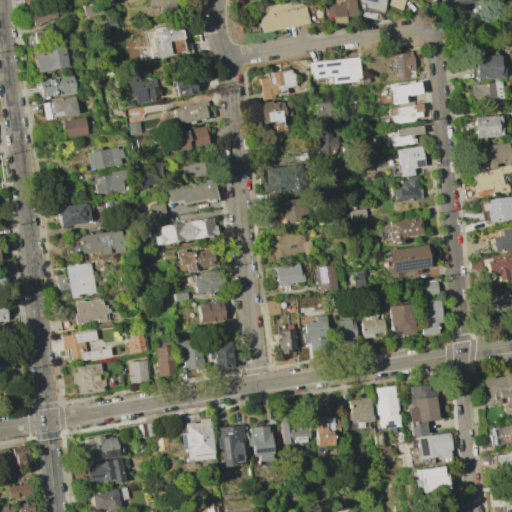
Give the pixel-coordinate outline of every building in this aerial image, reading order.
[(173,0),(173,5),(163,5),(163,13),(157,13),(157,6),(146,6),(146,0),(173,0)] [(293,0),(303,0),(308,23),(259,33),(255,8),(293,0)] [(354,0),(356,15),(345,16),(346,22),(333,23),(332,16),(325,17),(324,0),(354,0)] [(384,0),(385,1),(381,12),(363,7),(364,3),(358,1),(358,0),(384,0)] [(389,0),(404,0),(400,10),(387,5),(389,0)] [(99,1),(101,13),(82,16),(80,3),(99,1)] [(56,16),(32,26),(27,14),(51,5),(56,16)] [(156,38),(154,29),(170,26),(172,31),(178,29),(183,52),(157,57),(154,38),(156,38)] [(32,32),(50,28),(53,39),(34,44),(32,32)] [(40,53),(39,48),(62,44),(66,66),(34,72),(31,54),(40,53)] [(406,52),(406,51),(411,50),(413,70),(407,71),(408,77),(395,78),(393,53),(406,52)] [(474,55),(499,55),(499,65),(504,65),(503,78),(474,78),(474,55)] [(357,57),(359,80),(330,83),(329,76),(309,78),(308,62),(357,57)] [(272,76),(271,72),(289,69),(290,73),(292,72),(293,74),(293,76),(292,77),(294,86),(285,88),(286,93),(278,95),(278,93),(272,94),(273,98),(261,99),(258,78),(272,76)] [(136,71),(138,82),(154,79),(155,87),(151,88),(153,101),(134,104),(132,95),(128,96),(124,73),(136,71)] [(36,81),(71,75),(74,92),(39,98),(36,81)] [(194,92),(181,95),(180,90),(173,92),(171,81),(190,76),(194,92)] [(474,87),(473,84),(491,82),(491,81),(500,80),(502,99),(477,101),(477,98),(471,98),(470,88),(474,87)] [(417,82),(419,93),(405,95),(405,94),(402,95),(403,103),(391,104),(389,86),(417,82)] [(49,101),(48,100),(73,96),(76,113),(43,119),(40,103),(49,101)] [(319,100),(333,99),(334,116),(319,117),(319,100)] [(263,106),(262,103),(271,101),(271,104),(289,100),(292,115),(285,116),(285,118),(281,119),(282,126),(274,127),(273,121),(261,123),(258,106),(263,106)] [(205,101),(206,105),(203,106),(206,117),(176,124),(172,109),(205,101)] [(393,115),(392,107),(419,103),(421,120),(390,124),(389,115),(393,115)] [(471,117),(499,115),(500,134),(496,134),(496,136),(473,137),(471,117)] [(81,117),(85,134),(61,138),(58,121),(81,117)] [(137,121),(139,134),(128,136),(126,123),(137,121)] [(203,126),(206,144),(173,150),(170,133),(203,126)] [(387,130),(389,130),(391,130),(393,129),(419,126),(420,133),(408,135),(409,139),(413,138),(413,143),(386,147),(384,130),(387,130)] [(317,128),(331,128),(331,137),(338,137),(338,153),(317,153),(317,128)] [(507,142),(510,161),(495,163),(495,167),(486,169),(485,165),(478,166),(476,147),(507,142)] [(86,157),(85,153),(116,146),(116,149),(120,148),(122,157),(118,158),(119,163),(92,169),(91,166),(88,167),(87,162),(84,162),(84,158),(86,157)] [(419,146),(422,166),(411,168),(412,174),(398,177),(394,150),(419,146)] [(195,163),(197,173),(182,177),(179,167),(195,163)] [(261,193),(260,184),(265,183),(263,169),(304,163),(307,187),(261,193)] [(499,168),(498,166),(509,164),(510,172),(500,174),(502,184),(506,184),(507,191),(499,193),(499,190),(491,192),(492,195),(475,198),(471,173),(499,168)] [(97,184),(96,176),(109,174),(109,172),(126,170),(127,179),(121,180),(122,190),(93,194),(92,184),(97,184)] [(399,185),(399,180),(405,179),(404,176),(415,175),(416,189),(419,189),(420,198),(393,200),(392,195),(390,195),(389,186),(399,185)] [(211,179),(215,200),(205,202),(204,199),(179,204),(179,200),(166,203),(163,189),(211,179)] [(483,204),(483,201),(510,197),(511,211),(511,218),(486,222),(485,212),(481,213),(480,204),(483,204)] [(283,224),(280,201),(304,198),(307,220),(283,224)] [(86,204),(88,221),(85,221),(85,222),(58,226),(55,207),(82,203),(82,204),(86,204)] [(164,203),(166,218),(152,220),(150,205),(164,203)] [(160,234),(158,226),(180,222),(179,220),(188,219),(188,221),(210,217),(212,225),(215,225),(216,235),(158,245),(157,235),(160,234)] [(388,226),(388,221),(418,217),(420,234),(400,237),(401,241),(391,243),(390,239),(381,240),(379,228),(388,226)] [(146,224),(148,237),(137,239),(134,226),(146,224)] [(499,236),(498,229),(511,226),(511,251),(502,253),(501,251),(491,252),(489,237),(499,236)] [(120,229),(123,251),(100,254),(99,250),(81,253),(78,236),(120,229)] [(300,231),(302,242),(309,241),(311,254),(303,255),(302,252),(272,257),(269,236),(300,231)] [(423,244),(427,267),(418,269),(418,273),(390,277),(385,250),(423,244)] [(184,250),(184,252),(197,250),(198,251),(210,249),(213,265),(201,267),(201,270),(186,272),(185,264),(179,265),(177,258),(176,258),(175,251),(184,250)] [(172,250),(173,257),(161,259),(160,252),(172,250)] [(483,262),(511,256),(511,277),(496,281),(495,274),(486,276),(483,262)] [(479,260),(480,268),(468,269),(467,261),(479,260)] [(63,267),(72,265),(72,264),(75,263),(75,265),(88,263),(93,292),(75,294),(75,297),(68,298),(63,267)] [(298,263),(299,271),(301,270),(302,280),(296,281),(296,283),(282,286),(281,284),(276,285),(273,266),(298,263)] [(315,279),(313,267),(331,264),(334,288),(316,291),(315,282),(313,282),(312,279),(315,279)] [(361,270),(363,286),(352,288),(349,272),(361,270)] [(220,271),(223,289),(211,290),(212,292),(201,293),(201,292),(194,293),(191,275),(220,271)] [(435,281),(436,295),(420,296),(419,282),(435,281)] [(511,309),(485,313),(482,291),(511,286),(511,309)] [(185,292),(187,299),(174,301),(172,294),(185,292)] [(74,314),(72,302),(81,300),(81,302),(97,299),(98,302),(101,301),(101,305),(105,305),(105,309),(107,308),(108,312),(102,313),(104,321),(96,322),(95,318),(84,320),(84,322),(73,323),(72,314),(74,314)] [(195,305),(212,303),(212,301),(223,300),(225,318),(223,318),(223,319),(197,323),(195,305)] [(438,300),(440,323),(435,323),(436,333),(418,334),(418,325),(419,325),(418,318),(415,319),(413,302),(438,300)] [(265,302),(277,301),(278,315),(267,316),(265,302)] [(410,304),(412,333),(398,334),(398,331),(389,332),(389,330),(388,330),(386,305),(410,304)] [(366,321),(366,314),(372,314),(373,320),(379,319),(381,333),(371,334),(371,336),(358,337),(357,321),(366,321)] [(314,321),(313,317),(323,316),(326,348),(308,350),(307,336),(303,337),(301,322),(314,321)] [(352,319),(354,339),(349,340),(350,341),(335,343),(333,321),(352,319)] [(277,332),(277,331),(291,329),(293,348),(288,349),(288,352),(279,353),(278,341),(276,341),(275,332),(277,332)] [(93,330),(94,339),(82,341),(84,352),(107,348),(109,356),(78,361),(77,358),(69,360),(67,349),(62,350),(59,335),(93,330)] [(127,353),(125,337),(140,334),(143,351),(127,353)] [(176,377),(175,366),(181,366),(179,351),(173,351),(172,340),(197,338),(200,368),(183,370),(184,376),(176,377)] [(170,341),(173,375),(155,376),(152,343),(170,341)] [(210,351),(210,344),(228,342),(230,367),(211,369),(210,359),(206,359),(206,351),(210,351)] [(144,360),(146,381),(127,383),(125,362),(144,360)] [(73,372),(72,366),(98,364),(99,378),(102,378),(103,385),(100,386),(100,391),(75,394),(74,387),(71,387),(69,373),(73,372)] [(511,374),(479,379),(480,391),(484,391),(486,405),(501,404),(500,398),(507,397),(509,416),(511,415),(511,374)] [(439,420),(435,385),(404,388),(409,436),(425,435),(423,422),(439,420)] [(398,427),(393,386),(372,388),(377,430),(398,427)] [(369,423),(368,399),(345,400),(346,424),(369,423)] [(322,416),(322,421),(324,421),(324,423),(323,423),(323,426),(336,425),(336,431),(329,431),(329,435),(330,435),(330,438),(329,438),(329,445),(312,446),(310,416),(322,416)] [(182,433),(181,424),(196,422),(196,419),(207,418),(211,458),(185,461),(184,452),(180,452),(178,433),(182,433)] [(277,424),(304,421),(306,441),(280,444),(277,424)] [(491,428),(511,424),(511,443),(494,447),(491,428)] [(226,435),(225,427),(241,425),(244,452),(239,453),(240,461),(232,462),(232,465),(220,466),(217,436),(226,435)] [(250,434),(249,427),(265,426),(266,432),(267,432),(270,460),(255,461),(255,455),(250,456),(248,434),(250,434)] [(448,433),(415,438),(418,460),(451,455),(448,433)] [(80,446),(80,442),(88,441),(87,437),(99,435),(100,439),(112,437),(113,444),(118,443),(120,455),(82,462),(79,447),(80,446)] [(9,456),(7,448),(25,445),(27,460),(13,462),(12,455),(9,456)] [(511,476),(511,453),(494,456),(498,479),(511,476)] [(119,457),(119,460),(125,459),(127,467),(120,468),(123,481),(111,483),(110,479),(98,481),(98,479),(85,481),(82,464),(119,457)] [(440,465),(415,470),(417,481),(420,480),(423,494),(448,489),(445,475),(443,476),(440,465)] [(29,482),(31,495),(7,499),(5,486),(29,482)] [(124,486),(126,498),(116,500),(117,508),(105,510),(105,506),(91,509),(88,493),(124,486)] [(511,511),(511,495),(502,496),(503,511),(511,511)] [(31,502),(32,511),(15,511),(14,504),(31,502)]
